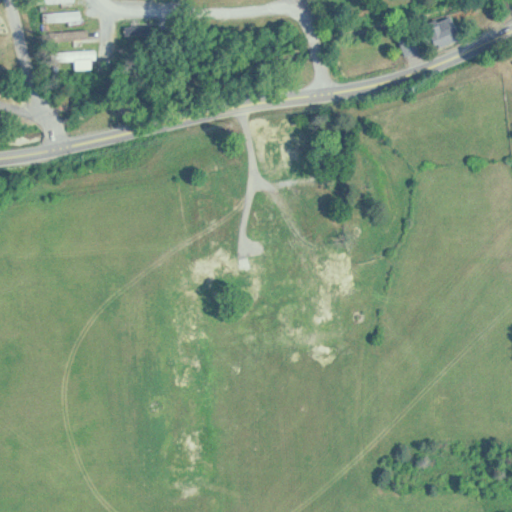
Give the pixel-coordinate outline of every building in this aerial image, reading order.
[(52,10),(52,20),(85,20),(85,10),(52,10)] [(432,26),(440,48),(463,40),(455,17),(432,26)] [(61,39),(92,39),(92,30),(61,30),(61,39)] [(410,55),(424,49),(418,35),(404,40),(410,55)] [(100,50),(66,50),(66,60),(80,60),(80,68),(100,68),(100,50)] [(298,165),(297,138),(271,138),(271,165),(298,165)] [(334,275),(336,285),(358,282),(354,254),(321,258),(323,277),(334,275)] [(255,259),(215,267),(221,295),(261,287),(255,259)] [(205,495),(204,462),(183,462),(184,496),(205,495)]
